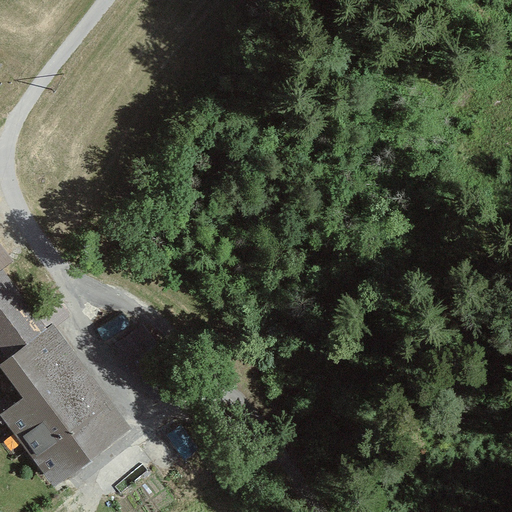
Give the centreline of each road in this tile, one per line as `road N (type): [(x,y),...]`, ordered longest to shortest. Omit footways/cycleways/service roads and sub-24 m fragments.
road 1 (unclassified): [(320,511),(202,341),(57,276),(0,195)]
road 2 (unclassified): [(0,189),(10,129),(102,0)]
